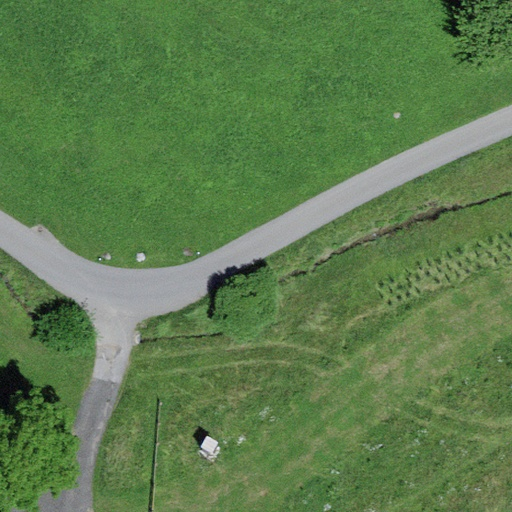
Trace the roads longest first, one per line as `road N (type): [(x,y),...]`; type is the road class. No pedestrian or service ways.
road 1 (track): [(0,205),(129,264),(197,254),(363,196),(511,120)]
road 2 (track): [(81,511),(77,471),(129,264)]
